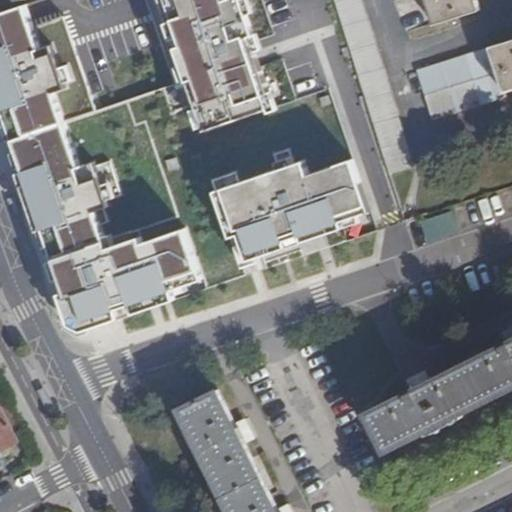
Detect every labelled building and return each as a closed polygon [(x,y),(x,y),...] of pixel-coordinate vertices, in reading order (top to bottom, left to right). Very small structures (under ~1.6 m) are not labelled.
[(228,0),(148,0),(179,84),(167,88),(175,112),(200,104),(209,131),(272,110),(267,96),(273,94),(258,48),(262,47),(244,0),(228,0)] [(418,167),(364,0),(336,0),(393,176),(418,167)] [(482,9),(478,0),(429,0),(437,23),(482,9)] [(36,26),(28,4),(0,13),(0,112),(74,326),(86,332),(179,300),(175,291),(206,280),(190,228),(147,242),(145,236),(113,247),(100,210),(115,205),(99,160),(85,165),(69,120),(100,110),(66,16),(36,26)] [(507,92),(511,90),(511,41),(493,48),(507,92)] [(481,52),(420,71),(436,121),(497,101),(481,52)] [(308,161),(219,191),(243,263),(346,228),(344,222),(374,212),(356,160),(313,175),(308,161)] [(433,239),(462,229),(456,210),(426,220),(433,239)] [(373,409),(392,448),(511,387),(511,340),(430,381),(418,387),(373,409)] [(415,379),(418,387),(430,381),(427,373),(415,379)] [(222,388),(184,407),(236,511),(283,511),(246,437),(240,425),(222,388)] [(0,405),(0,451),(20,441),(0,405)] [(247,422),(240,425),(246,437),(253,434),(247,422)]
